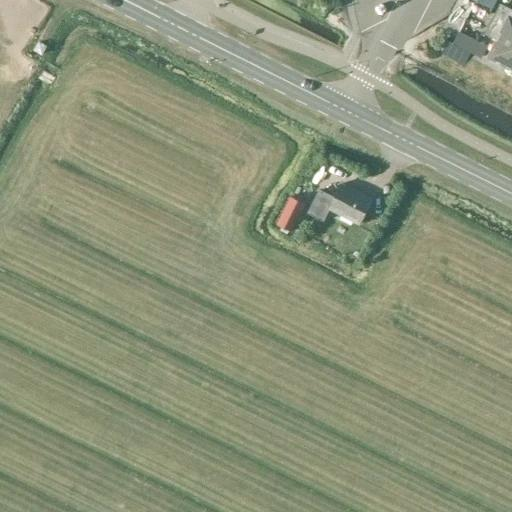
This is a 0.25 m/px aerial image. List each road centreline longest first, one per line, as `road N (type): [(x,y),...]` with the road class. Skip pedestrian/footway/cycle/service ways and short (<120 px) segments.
road 1 (secondary): [(346,112),(124,0)]
road 2 (secondary): [(511,194),(346,112)]
